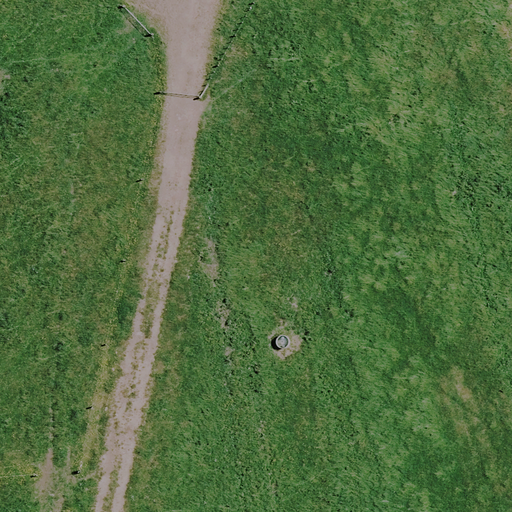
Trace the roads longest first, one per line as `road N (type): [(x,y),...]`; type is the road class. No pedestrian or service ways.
road 1 (secondary): [(169,0),(260,511)]
road 2 (secondary): [(87,511),(0,47)]
